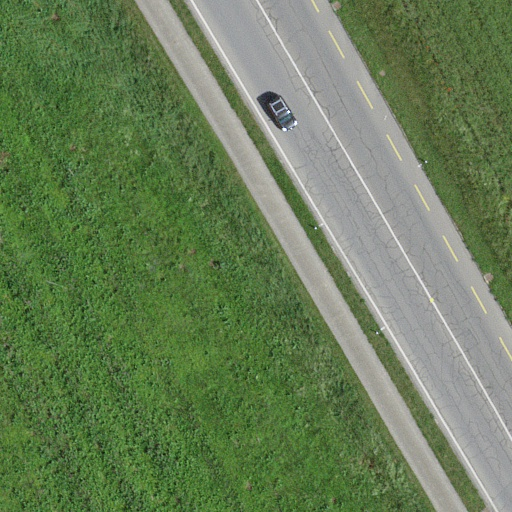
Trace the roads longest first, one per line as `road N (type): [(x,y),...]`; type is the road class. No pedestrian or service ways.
road 1 (track): [(151,0),(454,511)]
road 2 (primary): [(255,0),(511,447)]
